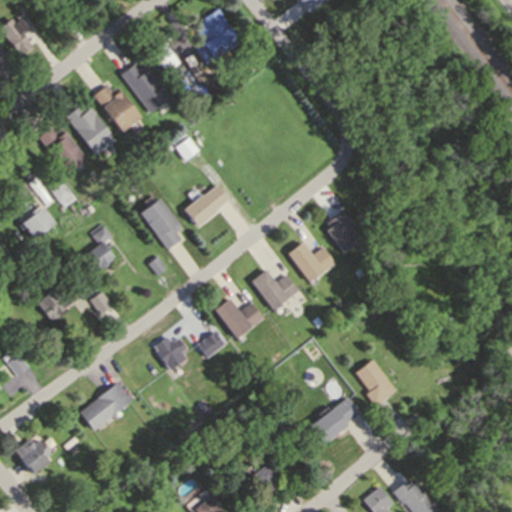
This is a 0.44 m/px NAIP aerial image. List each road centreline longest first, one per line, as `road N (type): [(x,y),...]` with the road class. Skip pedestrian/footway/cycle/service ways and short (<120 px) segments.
road 1 (residential): [(0,431),(379,138)]
road 2 (residential): [(0,117),(154,0)]
road 3 (residential): [(256,0),(379,138)]
